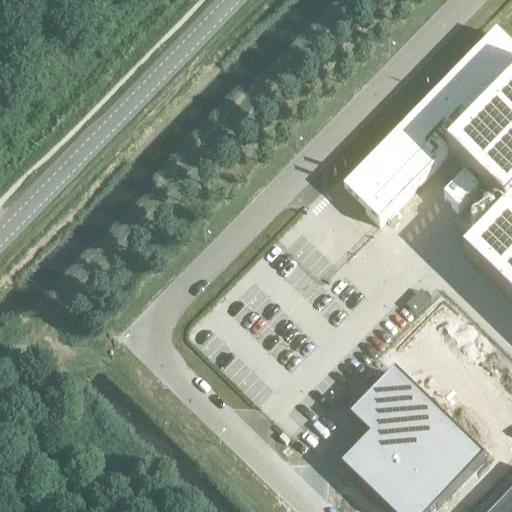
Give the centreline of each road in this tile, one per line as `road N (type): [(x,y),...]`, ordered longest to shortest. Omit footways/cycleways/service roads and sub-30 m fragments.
road 1 (unclassified): [(472,0),(154,327),(147,345),(155,365),(307,511)]
road 2 (unclassified): [(0,226),(220,0)]
